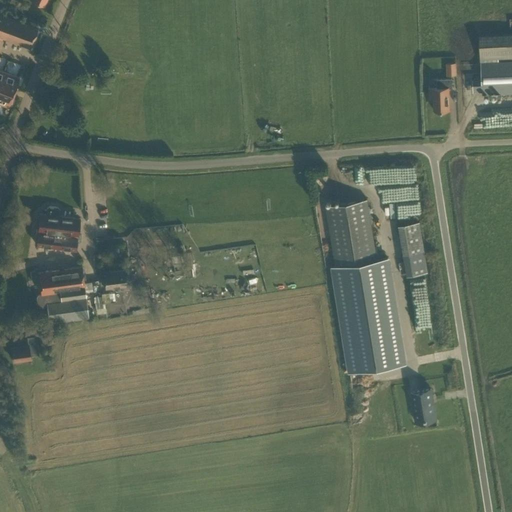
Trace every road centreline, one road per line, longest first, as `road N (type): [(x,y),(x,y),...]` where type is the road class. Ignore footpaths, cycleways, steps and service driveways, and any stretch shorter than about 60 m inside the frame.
road 1 (unclassified): [(434,148),(190,166),(10,145)]
road 2 (unclassified): [(491,511),(434,148)]
road 3 (residential): [(10,145),(67,0)]
